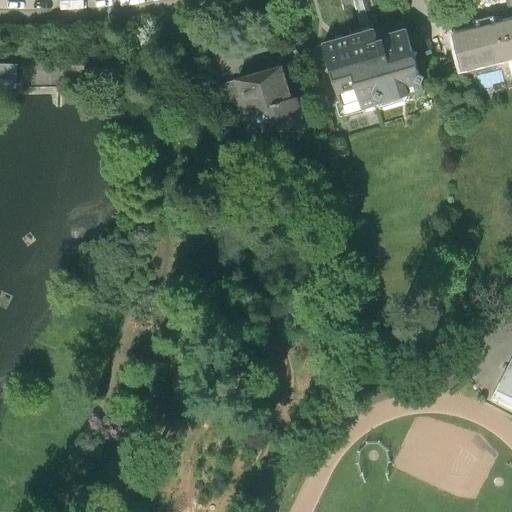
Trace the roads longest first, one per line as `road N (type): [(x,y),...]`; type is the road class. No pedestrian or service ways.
road 1 (track): [(112,70),(161,184),(161,280),(131,319),(106,401),(54,511)]
road 2 (track): [(224,511),(272,432),(288,372),(243,228),(207,191),(161,184)]
